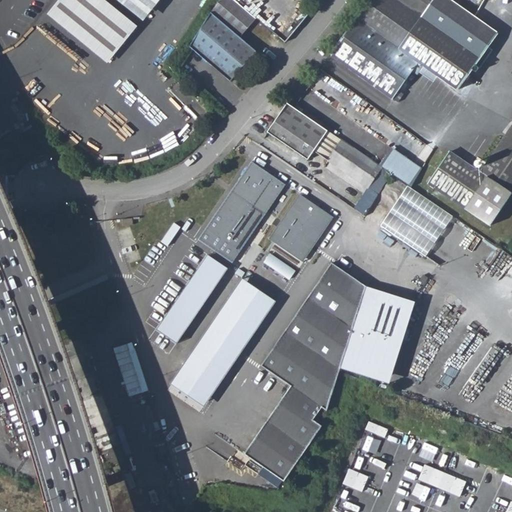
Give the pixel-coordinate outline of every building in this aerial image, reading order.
[(59,0),(46,16),(107,64),(133,31),(93,0),(59,0)] [(106,0),(138,24),(156,0),(106,0)] [(232,0),(219,0),(211,13),(240,37),(255,19),(243,9),(232,0)] [(394,0),(371,0),(331,56),(397,103),(402,96),(396,92),(411,72),(414,75),(416,72),(420,66),(435,77),(455,92),(478,60),(394,0)] [(250,2),(243,9),(255,19),(281,40),(287,33),(250,2)] [(192,43),(189,47),(231,82),(256,51),(240,37),(211,13),(192,43)] [(420,66),(416,72),(431,82),(435,77),(420,66)] [(286,103),(267,132),(308,160),(314,152),(368,188),(381,168),(379,166),(286,103)] [(449,152),(428,183),(489,226),(511,193),(511,127),(480,173),(449,152)] [(390,149),(379,166),(381,168),(410,187),(421,169),(390,149)] [(249,160),(201,241),(237,262),(285,180),(249,160)] [(299,196),(268,239),(303,263),(334,218),(299,196)] [(148,252),(138,263),(146,270),(156,259),(148,252)] [(209,255),(158,330),(177,344),(228,268),(209,255)] [(277,397),(238,453),(281,482),(319,427),(311,420),(320,408),(326,412),(339,368),(365,287),(329,263),(256,364),(286,384),(298,393),(289,405),(277,397)] [(244,278),(169,390),(199,413),(277,300),(244,278)] [(416,302),(365,287),(339,368),(391,384),(416,302)] [(286,384),(277,397),(289,405),(298,393),(286,384)] [(368,427),(366,432),(381,438),(385,430),(366,422),(364,425),(368,427)] [(224,443),(200,449),(206,472),(230,466),(224,443)] [(422,465),(415,480),(431,487),(433,482),(440,484),(438,490),(457,497),(463,483),(447,476),(445,481),(442,479),(444,475),(440,473),(438,478),(435,477),(437,472),(422,465)] [(365,477),(349,471),(347,475),(344,474),(342,479),(345,481),(343,486),(359,492),(365,477)] [(503,511),(511,511),(511,503),(508,502),(503,511)]
